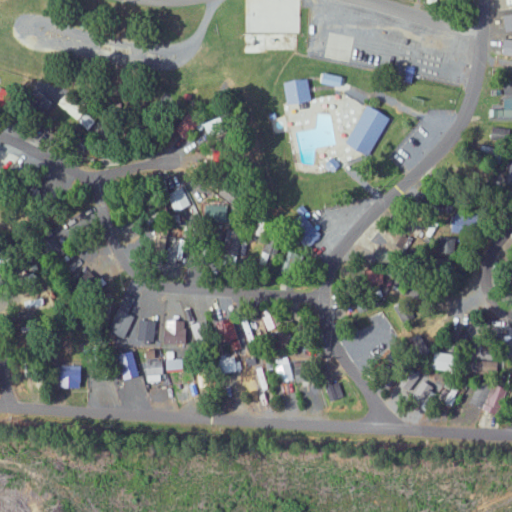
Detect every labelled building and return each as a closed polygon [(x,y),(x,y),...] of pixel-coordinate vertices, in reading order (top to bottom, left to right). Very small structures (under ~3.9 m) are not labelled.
[(292,49),(292,34),(264,34),(264,49),(292,49)] [(323,83),(342,85),(343,78),(335,77),(335,74),(325,73),(323,83)] [(287,103),(312,101),(310,78),(285,80),(287,103)] [(169,96),(159,92),(152,108),(162,113),(169,96)] [(391,116),(369,103),(347,142),(370,155),(391,116)] [(210,136),(230,127),(224,115),(205,124),(210,136)] [(202,223),(183,188),(168,196),(188,232),(202,223)] [(243,208),(247,191),(239,189),(237,196),(231,195),(229,205),(243,208)] [(473,211),(450,211),(451,233),(474,233),(473,211)] [(418,243),(407,232),(392,248),(402,259),(418,243)] [(283,272),(301,275),(304,253),(286,250),(283,272)] [(403,323),(417,316),(408,298),(394,305),(403,323)] [(390,331),(382,313),(367,319),(371,331),(380,327),(382,334),(390,331)] [(155,340),(156,320),(141,319),(140,340),(155,340)] [(210,320),(193,324),(198,342),(214,338),(210,320)] [(246,348),(255,345),(250,321),(241,324),(246,348)] [(187,343),(187,329),(166,329),(167,344),(187,343)] [(124,379),(140,376),(134,351),(119,354),(124,379)] [(166,370),(183,369),(182,358),(173,358),(173,351),(165,351),(166,370)] [(457,371),(459,353),(439,352),(437,369),(457,371)] [(236,354),(223,358),(229,376),(242,371),(236,354)] [(245,370),(255,368),(258,390),(266,388),(263,366),(256,367),(255,356),(244,358),(245,370)] [(146,360),(147,381),(162,381),(161,359),(146,360)] [(500,374),(500,360),(476,360),(476,374),(500,374)] [(276,365),(280,385),(309,379),(307,366),(292,369),(291,362),(276,365)] [(84,387),(84,365),(61,364),(61,387),(84,387)] [(209,369),(199,369),(200,387),(210,386),(209,369)] [(472,403),(486,407),(485,409),(500,414),(508,388),(479,379),(472,403)] [(428,409),(439,390),(422,380),(411,400),(428,409)] [(343,397),(340,382),(329,384),(331,399),(343,397)]
